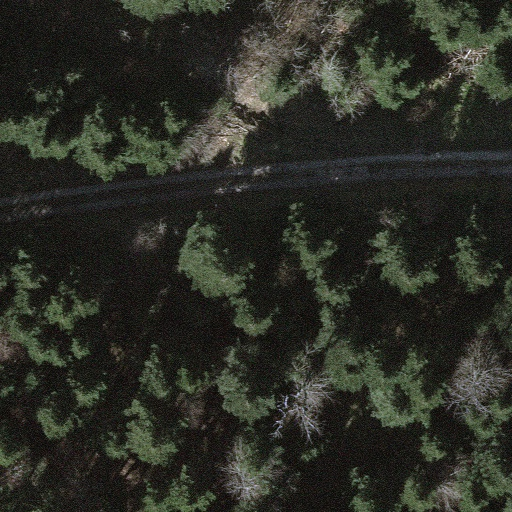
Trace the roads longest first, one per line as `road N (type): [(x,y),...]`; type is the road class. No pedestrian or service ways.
road 1 (track): [(511,183),(325,184),(0,217)]
road 2 (track): [(3,0),(348,128),(441,183)]
